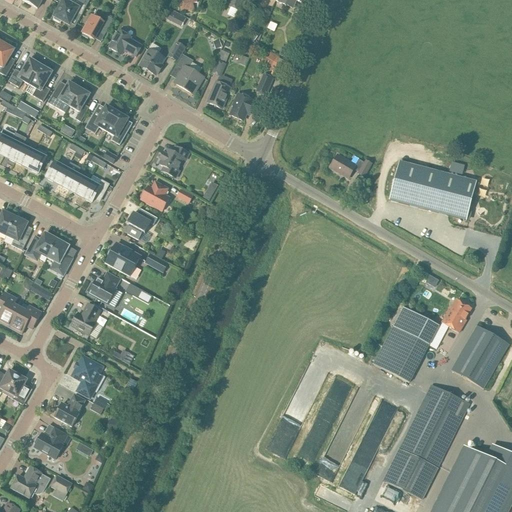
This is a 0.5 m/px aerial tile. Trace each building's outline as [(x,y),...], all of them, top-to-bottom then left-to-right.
[(42,0),(51,0),(53,1),(53,0),(23,0),(23,1),(38,9),(42,0)] [(61,6),(53,20),(61,25),(63,22),(70,26),(71,24),(76,14),(81,17),(90,1),(88,0),(77,0),(77,1),(75,0),(62,0),(59,5),(61,6)] [(184,0),(184,1),(179,2),(181,13),(195,11),(193,3),(198,3),(197,0),(184,0)] [(238,11),(242,0),(232,0),(230,7),(238,11)] [(303,4),(305,0),(276,0),(276,2),(293,9),(296,1),(303,4)] [(170,10),(166,18),(171,21),(175,13),(170,10)] [(271,13),(263,10),(257,25),(265,28),(271,13)] [(105,36),(114,21),(103,15),(100,21),(93,17),(83,34),(84,35),(82,37),(88,40),(89,38),(95,41),(99,33),(105,36)] [(253,42),(262,32),(255,27),(247,37),(253,42)] [(132,39),(119,31),(109,49),(122,56),(125,51),(136,58),(142,47),(131,40),(132,39)] [(223,48),(220,40),(214,42),(217,50),(223,48)] [(3,44),(0,48),(0,66),(3,69),(0,74),(7,77),(14,64),(9,61),(15,51),(9,48),(10,46),(4,42),(3,44)] [(176,42),(167,56),(177,63),(186,48),(176,42)] [(294,49),(283,46),(280,55),(291,58),(294,49)] [(165,59),(150,50),(140,67),(156,76),(157,74),(158,75),(163,66),(162,66),(165,59)] [(222,51),(213,74),(220,78),(226,65),(225,64),(229,54),(222,51)] [(278,57),(267,51),(261,61),(272,68),(278,57)] [(194,95),(204,78),(191,71),(190,68),(194,62),(183,55),(177,66),(183,70),(175,84),(194,95)] [(284,76),(290,64),(279,59),(274,72),(284,76)] [(16,70),(9,82),(20,89),(24,82),(30,86),(41,67),(36,63),(35,61),(33,60),(31,61),(30,60),(22,74),(16,70)] [(41,67),(30,86),(37,90),(33,96),(44,103),(51,91),(44,87),(49,79),(53,73),(51,72),(51,70),(48,69),(46,70),(41,67)] [(265,96),(272,80),(265,76),(257,93),(265,96)] [(56,91),(48,103),(60,110),(64,103),(69,107),(80,89),(77,88),(77,86),(74,84),(72,85),(70,83),(67,87),(61,82),(56,91)] [(216,83),(208,104),(222,110),(231,90),(216,83)] [(80,89),(69,107),(80,113),(76,120),(81,123),(88,111),(83,108),(90,95),(87,94),(87,92),(84,90),(82,91),(80,89)] [(235,107),(231,116),(243,122),(247,113),(251,114),(255,103),(239,95),(234,107),(235,107)] [(9,104),(3,101),(0,105),(6,109),(9,104)] [(6,109),(13,113),(16,108),(9,104),(6,109)] [(94,115),(85,129),(96,135),(100,128),(107,132),(118,114),(113,111),(114,109),(108,105),(107,107),(105,110),(100,119),(94,115)] [(30,108),(26,114),(34,119),(37,113),(30,108)] [(118,114),(107,132),(114,137),(112,141),(120,146),(131,127),(126,124),(128,122),(129,120),(128,120),(129,118),(123,114),(122,116),(118,114)] [(24,116),(21,121),(28,125),(31,120),(24,116)] [(46,129),(40,125),(37,130),(43,134),(46,129)] [(43,134),(50,138),(53,133),(46,129),(43,134)] [(0,136),(0,155),(4,157),(12,141),(14,136),(4,131),(2,136),(0,136)] [(12,141),(4,157),(15,163),(23,147),(27,140),(15,135),(14,136),(12,141)] [(78,148),(72,144),(69,149),(76,153),(78,148)] [(35,153),(34,152),(23,147),(15,163),(27,169),(35,153)] [(340,173),(336,182),(351,190),(354,183),(359,186),(366,175),(360,172),(362,168),(347,160),(346,162),(342,160),(345,155),(331,147),(326,155),(327,156),(322,165),(327,168),(335,172),(336,171),(340,173)] [(76,153),(82,156),(85,152),(78,148),(76,153)] [(189,155),(185,152),(176,148),(173,154),(168,151),(165,155),(163,155),(160,160),(162,161),(160,166),(165,169),(163,172),(173,178),(183,160),(185,162),(189,155)] [(27,169),(38,174),(46,159),(35,153),(27,169)] [(107,153),(104,159),(105,160),(113,165),(117,159),(107,153)] [(100,161),(94,157),(91,162),(97,166),(100,161)] [(97,166),(104,169),(107,165),(100,161),(97,166)] [(67,170),(55,163),(47,179),(58,185),(67,170)] [(464,167),(452,163),(449,172),(462,175),(464,167)] [(401,164),(390,202),(466,224),(477,186),(401,164)] [(78,176),(67,170),(58,185),(69,191),(78,176)] [(89,182),(78,176),(69,191),(80,198),(89,182)] [(80,198),(92,204),(94,199),(100,202),(109,186),(102,182),(99,188),(89,182),(80,198)] [(165,195),(168,189),(155,182),(152,188),(148,187),(145,193),(143,193),(140,198),(141,199),(141,201),(162,212),(169,198),(165,195)] [(212,183),(204,198),(210,201),(218,186),(212,183)] [(181,190),(176,198),(189,205),(193,197),(181,190)] [(129,226),(125,233),(138,240),(143,233),(145,234),(151,224),(154,226),(157,219),(140,209),(141,208),(136,215),(133,213),(127,224),(129,226)] [(0,233),(6,237),(15,218),(3,212),(0,218),(0,233)] [(15,218),(6,237),(14,240),(11,246),(22,251),(29,238),(23,235),(28,224),(15,218)] [(41,255),(47,258),(58,239),(50,237),(45,234),(42,240),(35,237),(25,255),(35,261),(41,255)] [(63,244),(58,239),(47,258),(54,262),(52,270),(64,277),(73,260),(65,255),(69,247),(63,244)] [(109,258),(106,263),(130,277),(140,257),(116,244),(113,250),(112,251),(111,251),(110,252),(109,253),(109,254),(108,255),(109,256),(109,257),(109,258)] [(160,250),(156,257),(162,261),(166,253),(160,250)] [(150,254),(145,264),(163,274),(168,264),(162,261),(156,257),(150,254)] [(90,293),(89,295),(108,305),(116,290),(115,289),(120,280),(107,274),(102,282),(97,280),(94,285),(92,284),(87,292),(90,293)] [(34,285),(30,291),(39,297),(43,290),(34,285)] [(130,286),(125,294),(132,298),(132,297),(137,299),(141,292),(130,286)] [(0,316),(0,323),(9,328),(20,309),(14,306),(17,300),(4,294),(0,301),(0,312),(2,313),(0,316)] [(439,327),(429,346),(436,350),(448,327),(459,333),(466,322),(465,321),(471,310),(456,301),(450,312),(449,311),(442,323),(439,327)] [(94,323),(100,312),(88,305),(82,316),(78,314),(71,326),(89,336),(96,324),(94,323)] [(26,312),(20,309),(9,328),(22,335),(26,327),(32,330),(41,314),(29,307),(26,312)] [(403,308),(392,327),(429,346),(439,327),(403,308)] [(477,326),(451,371),(484,390),(510,346),(477,326)] [(410,384),(417,370),(429,346),(392,327),(380,350),(373,364),(410,384)] [(121,355),(115,352),(113,356),(122,362),(128,353),(124,350),(121,355)] [(96,393),(105,378),(99,375),(102,368),(83,358),(72,377),(82,383),(77,393),(90,400),(94,392),(96,393)] [(3,391),(8,394),(19,374),(15,372),(12,373),(9,371),(6,376),(0,372),(0,390),(2,392),(3,391)] [(19,374),(8,394),(25,403),(32,391),(24,386),(27,381),(24,379),(24,377),(19,374)] [(137,385),(129,381),(125,389),(133,393),(137,385)] [(431,385),(416,416),(399,450),(383,482),(423,502),(438,470),(470,405),(431,385)] [(78,414),(85,402),(74,396),(68,408),(62,405),(54,418),(72,428),(79,414),(78,414)] [(95,398),(90,410),(101,415),(106,403),(95,398)] [(395,414),(386,432),(396,437),(405,419),(395,414)] [(12,426),(15,420),(10,417),(7,422),(12,426)] [(108,429),(117,430),(118,422),(109,421),(108,429)] [(366,426),(341,486),(357,493),(377,445),(370,443),(376,430),(366,426)] [(62,446),(67,436),(54,429),(49,439),(42,435),(41,438),(38,437),(34,444),(36,446),(34,449),(55,460),(63,447),(62,446)] [(79,443),(75,450),(89,457),(92,451),(79,443)] [(466,448),(434,511),(506,511),(511,502),(511,456),(493,447),(488,459),(466,448)] [(105,457),(99,454),(96,460),(102,463),(105,457)] [(41,475),(30,468),(24,480),(18,476),(11,490),(29,500),(33,494),(35,495),(36,495),(38,495),(40,495),(42,494),(43,493),(44,491),(48,485),(50,480),(41,475)] [(58,477),(51,488),(66,497),(73,485),(58,477)] [(93,486),(87,482),(83,489),(89,493),(93,486)]
